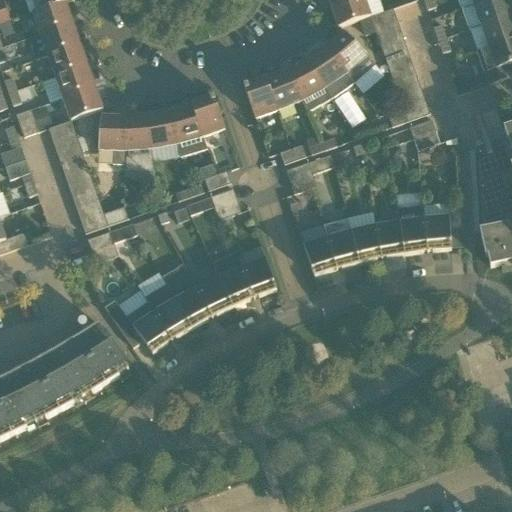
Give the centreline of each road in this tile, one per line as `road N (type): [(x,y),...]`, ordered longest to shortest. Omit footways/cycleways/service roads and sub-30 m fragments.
road 1 (residential): [(309,307),(220,62)]
road 2 (residential): [(309,307),(411,278),(511,287)]
road 3 (residential): [(157,422),(191,364),(309,307)]
road 4 (residential): [(0,343),(63,321),(66,301),(49,267),(33,261),(0,273)]
road 5 (residential): [(220,62),(178,74),(139,68),(106,0)]
